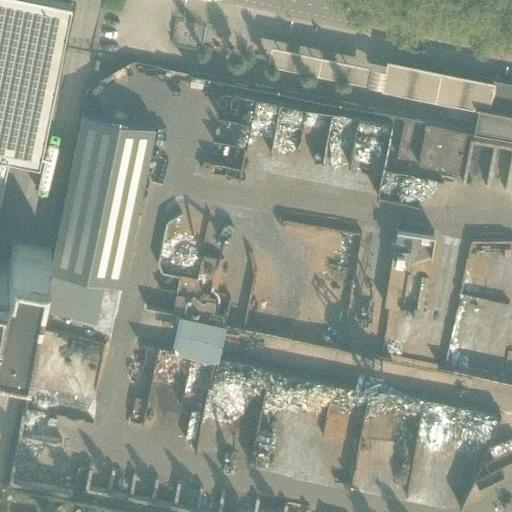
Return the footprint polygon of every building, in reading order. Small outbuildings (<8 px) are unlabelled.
[(39,162),(70,12),(72,4),(51,0),(0,0),(0,195),(8,156),(39,162)] [(387,82),(387,85),(493,106),(499,76),(391,54),(390,63),(276,41),(272,59),(387,82)] [(478,105),(477,108),(473,129),(511,137),(511,81),(490,77),(484,104),(475,102),(474,104),(478,105)] [(50,270),(95,280),(123,285),(154,125),(82,111),(50,270)] [(407,116),(403,135),(399,157),(458,169),(467,128),(407,116)] [(213,285),(218,257),(197,254),(199,237),(189,235),(190,224),(165,220),(157,270),(176,273),(169,311),(207,317),(212,285),(213,285)] [(422,310),(433,232),(390,226),(379,304),(422,310)] [(0,353),(28,359),(30,347),(45,273),(51,246),(13,238),(7,266),(0,264),(0,353)] [(172,311),(164,349),(212,360),(220,322),(172,311)] [(511,358),(482,355),(481,364),(472,363),(471,374),(505,378),(506,373),(511,373),(511,358)] [(248,363),(209,356),(194,447),(232,453),(248,363)] [(145,383),(136,418),(169,426),(178,391),(145,383)] [(467,511),(486,412),(397,395),(395,407),(396,408),(390,439),(405,442),(401,463),(395,462),(392,477),(401,478),(397,497),(467,511)]
